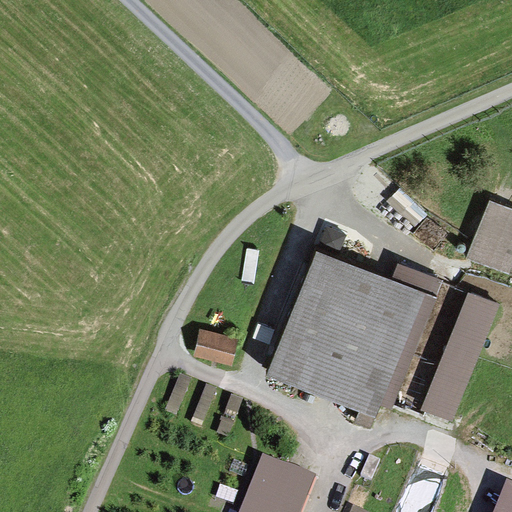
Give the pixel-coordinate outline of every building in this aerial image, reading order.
[(509,271),(511,263),(511,205),(490,197),(467,255),(477,259),(473,269),(485,274),(489,264),(509,271)] [(390,400),(440,278),(399,262),(393,275),(317,245),(267,368),(362,407),(356,421),(370,427),(382,397),(390,400)] [(498,302),(471,292),(425,406),(452,416),(498,302)] [(200,352),(229,358),(233,338),(205,332),(200,352)] [(167,412),(178,416),(192,380),(182,376),(167,412)] [(195,381),(180,418),(193,422),(207,385),(195,381)] [(222,390),(205,426),(217,432),(234,396),(222,390)] [(235,397),(220,434),(231,438),(247,401),(235,397)] [(296,511),(310,477),(266,459),(244,511),(296,511)]
